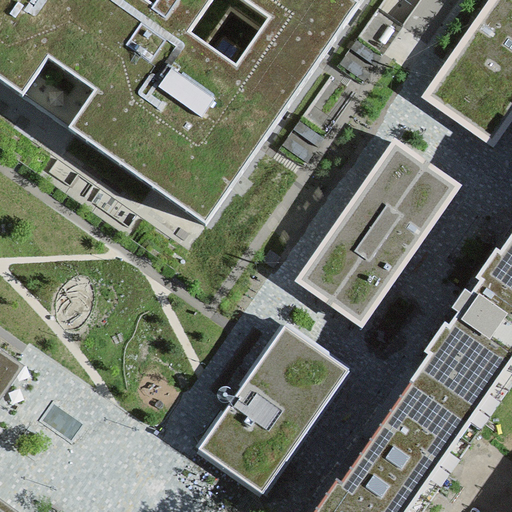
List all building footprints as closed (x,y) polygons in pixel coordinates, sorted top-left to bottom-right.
[(0,0),(0,81),(205,225),(363,0),(0,0)] [(511,0),(494,0),(489,8),(427,97),(492,143),(511,114),(511,0)] [(395,143),(299,281),(362,325),(396,276),(458,187),(395,143)] [(511,236),(411,381),(470,423),(511,363),(511,236)] [(285,326),(199,449),(231,471),(262,493),(348,371),(285,326)] [(16,511),(0,500),(0,401),(26,365),(0,346),(0,511),(16,511)] [(450,452),(470,423),(411,381),(341,481),(337,478),(312,511),(407,511),(439,468),(447,474),(453,466),(459,457),(450,452)]
